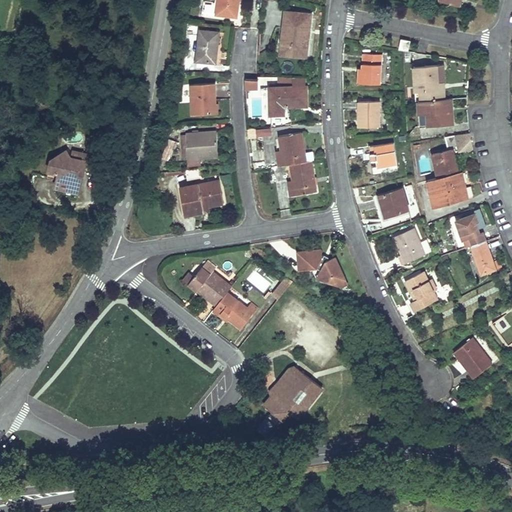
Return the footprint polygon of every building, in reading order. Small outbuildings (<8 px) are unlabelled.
[(232,0),(211,0),(209,14),(230,17),(232,0)] [(286,28),(283,58),(306,59),(309,15),(284,13),(283,28),(286,28)] [(194,34),(193,66),(211,67),(213,35),(194,34)] [(401,39),(399,49),(408,51),(411,41),(401,39)] [(363,67),(363,86),(381,86),(381,53),(364,53),(363,67)] [(419,90),(421,100),(447,99),(445,84),(440,84),(438,67),(413,68),(415,90),(419,90)] [(246,79),(246,89),(259,89),(259,79),(246,79)] [(214,84),(189,84),(189,113),(213,113),(214,84)] [(265,87),(266,115),(281,115),(281,108),(304,107),(303,86),(265,87)] [(417,100),(419,114),(435,113),(437,126),(454,124),(451,98),(447,99),(421,100),(417,100)] [(376,101),(355,102),(357,130),(378,128),(376,101)] [(419,114),(421,127),(437,126),(435,113),(419,114)] [(251,128),(243,128),(243,137),(251,137),(251,128)] [(183,155),(183,164),(196,163),(196,157),(213,156),(211,132),(182,133),(183,155)] [(459,153),(472,152),(472,134),(443,135),(444,148),(459,148),(459,153)] [(276,168),(288,166),(306,163),(301,135),(280,138),(281,150),(273,152),(276,168)] [(172,160),(178,141),(169,138),(163,157),(172,160)] [(392,143),(365,150),(372,177),(399,170),(392,143)] [(432,155),(440,153),(437,143),(429,145),(432,155)] [(79,149),(69,148),(67,157),(57,154),(54,164),(64,167),(61,177),(58,183),(59,184),(84,192),(87,182),(84,180),(84,177),(83,173),(85,168),(87,166),(93,165),(95,159),(78,153),(79,149)] [(98,151),(79,149),(78,153),(95,159),(98,151)] [(438,177),(456,173),(449,150),(440,153),(432,155),(438,177)] [(306,163),(288,166),(290,181),(283,182),(285,198),(315,192),(310,162),(306,163)] [(64,167),(54,164),(51,173),(61,177),(64,167)] [(93,165),(87,166),(85,168),(83,173),(84,177),(84,180),(87,182),(93,165)] [(438,177),(427,179),(435,208),(467,199),(460,172),(456,173),(438,177)] [(177,186),(182,216),(200,213),(199,207),(208,205),(219,203),(215,179),(177,186)] [(403,187),(381,193),(387,215),(409,210),(403,187)] [(208,205),(199,207),(200,213),(209,212),(208,205)] [(485,245),(486,244),(483,237),(480,236),(476,225),(478,222),(475,215),(452,224),(460,245),(469,241),(473,250),(485,245)] [(394,238),(404,266),(426,258),(416,231),(394,238)] [(485,245),(473,250),(469,252),(480,280),(495,273),(490,260),(489,259),(486,253),(488,251),(485,245)] [(321,248),(298,252),(302,270),(315,268),(317,272),(319,275),(324,278),(327,280),(338,278),(333,254),(324,256),(321,248)] [(203,263),(197,271),(207,279),(210,279),(210,275),(214,271),(203,263)] [(247,319),(224,298),(228,293),(211,278),(210,279),(207,279),(197,271),(192,277),(184,286),(213,311),(210,315),(218,323),(221,321),(235,333),(247,319)] [(179,281),(184,286),(192,277),(187,273),(179,281)] [(413,302),(417,312),(439,304),(435,294),(439,292),(435,282),(431,284),(427,274),(405,282),(409,291),(415,289),(419,298),(413,302)] [(293,290),(284,285),(271,301),(278,308),(293,290)] [(496,325),(510,344),(511,342),(511,324),(506,317),(496,325)] [(470,343),(451,359),(456,365),(458,364),(464,372),(463,373),(472,384),(491,367),(470,343)] [(271,395),(258,411),(277,428),(285,419),(293,426),(303,414),(317,396),(287,372),(269,393),(271,395)]
